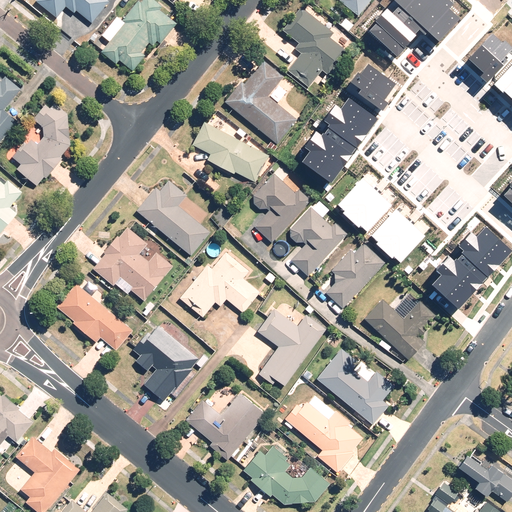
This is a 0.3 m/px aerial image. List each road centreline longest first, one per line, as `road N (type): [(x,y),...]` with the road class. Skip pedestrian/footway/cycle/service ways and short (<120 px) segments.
road 1 (unknown): [(455,386),(353,330),(276,266)]
road 2 (residential): [(59,380),(218,511)]
road 3 (residential): [(139,129),(0,18)]
road 4 (residential): [(31,264),(139,129)]
road 5 (residential): [(139,129),(239,0)]
road 6 (residential): [(365,511),(455,386)]
